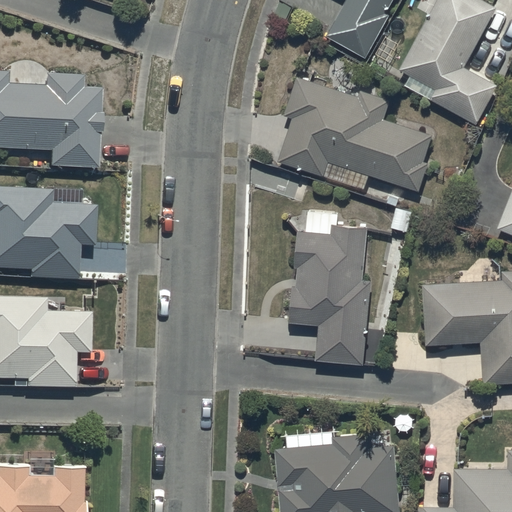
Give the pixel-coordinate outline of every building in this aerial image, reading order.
[(387,5),(389,0),(343,0),(327,32),(367,52),(390,7),(387,5)] [(435,82),(430,94),(477,119),(497,79),(464,62),(496,2),(492,0),(424,0),(422,5),(428,9),(400,63),(435,82)] [(7,66),(0,65),(0,142),(48,145),(48,161),(97,161),(97,127),(100,127),(100,106),(98,106),(98,81),(81,81),(81,69),(45,69),(45,80),(7,80),(7,66)] [(432,129),(384,114),(388,94),(359,84),(357,90),(297,71),(284,111),(291,114),(277,157),(365,185),(370,170),(418,185),(427,156),(423,155),(432,129)] [(52,184),(0,181),(0,261),(28,262),(28,272),(79,273),(79,239),(93,239),(93,199),(67,199),(67,188),(51,188),(52,184)] [(511,188),(498,225),(511,230),(511,188)] [(363,357),(370,275),(362,274),(366,221),(337,219),(338,207),(307,205),(305,227),(298,226),(294,262),(298,263),(297,281),(293,281),(290,316),(320,319),(317,353),(363,357)] [(504,275),(424,279),(427,340),(481,338),(482,378),(511,376),(511,265),(504,266),(504,275)] [(46,292),(0,291),(0,371),(24,372),(24,382),(74,382),(74,348),(90,348),(90,306),(66,306),(66,297),(46,297),(46,292)] [(387,511),(398,511),(394,440),(391,441),(391,431),(368,432),(367,429),(332,431),(332,424),(287,426),(287,443),(275,443),(279,511),(387,511)] [(509,462),(454,463),(454,501),(417,502),(416,511),(511,511),(511,443),(508,444),(509,462)] [(81,496),(81,463),(51,461),(51,470),(26,470),(26,460),(0,459),(0,511),(83,511),(83,495),(81,496)]
